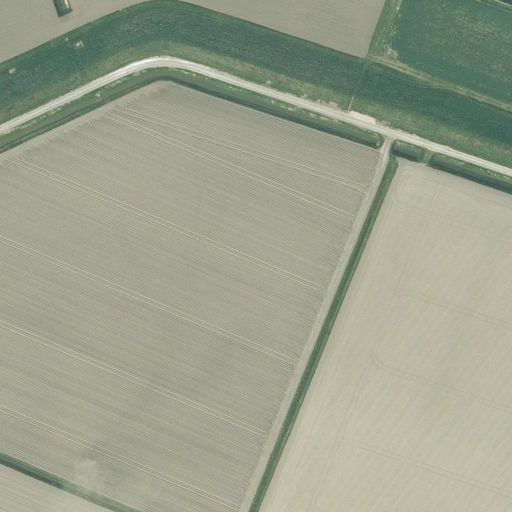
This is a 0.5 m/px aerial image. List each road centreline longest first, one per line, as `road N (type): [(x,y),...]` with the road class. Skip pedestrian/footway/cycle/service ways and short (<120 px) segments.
road 1 (unclassified): [(511,173),(167,62),(122,71),(0,129)]
road 2 (track): [(511,110),(368,59),(391,0)]
